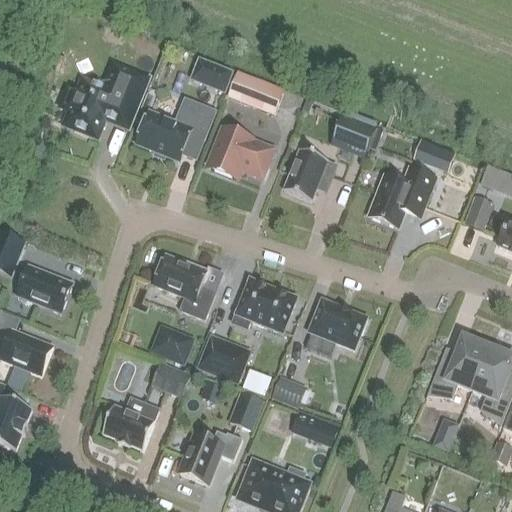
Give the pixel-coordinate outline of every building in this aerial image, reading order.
[(232,77),(210,68),(203,87),(224,96),(232,77)] [(97,141),(105,121),(128,131),(147,82),(114,69),(105,92),(83,83),(65,128),(97,141)] [(274,120),(284,94),(238,75),(227,101),(274,120)] [(175,126),(150,116),(137,148),(179,165),(190,139),(204,145),(216,115),(185,103),(175,126)] [(344,119),(335,141),(368,155),(377,132),(344,119)] [(252,144),(224,133),(209,171),(237,182),(241,172),(262,180),(272,157),(250,148),(252,144)] [(421,147),(414,164),(447,176),(453,160),(454,158),(421,145),(421,147)] [(312,206),(317,192),(327,196),(337,170),(328,166),(328,165),(300,154),(284,194),(312,206)] [(488,170),(480,189),(492,194),(499,175),(488,170)] [(417,228),(424,212),(435,182),(411,172),(405,188),(386,180),(369,221),(397,232),(402,222),(417,228)] [(511,177),(504,174),(497,193),(511,199),(511,177)] [(462,223),(473,196),(455,189),(444,216),(462,223)] [(483,235),(494,208),(475,200),(464,228),(483,235)] [(511,224),(509,224),(499,251),(511,255),(511,224)] [(0,276),(12,281),(25,247),(0,237),(0,276)] [(166,259),(154,289),(185,302),(180,315),(205,324),(216,297),(201,291),(207,275),(194,269),(193,270),(166,259)] [(62,318),(74,288),(29,270),(17,300),(62,318)] [(235,319),(236,319),(232,327),(247,333),(250,325),(283,338),(298,302),(250,283),(235,319)] [(367,322),(322,304),(310,336),(354,354),(367,322)] [(53,351),(12,334),(0,364),(14,370),(29,375),(42,380),(53,351)] [(177,338),(168,361),(183,367),(192,344),(177,338)] [(237,388),(250,356),(210,339),(197,371),(237,388)] [(446,355),(445,355),(426,403),(427,403),(431,394),(452,402),(457,388),(472,394),(488,353),(482,351),(482,348),(470,343),(469,346),(463,343),(463,344),(464,345),(456,366),(444,361),(446,355)] [(496,356),(488,353),(472,394),(487,400),(482,414),(503,423),(499,432),(500,432),(511,402),(511,388),(504,385),(511,365),(511,362),(508,361),(509,359),(497,354),(496,356)] [(182,402),(191,378),(161,366),(151,391),(182,402)] [(24,388),(29,375),(14,370),(10,382),(24,388)] [(298,413),(306,391),(280,381),(271,402),(298,413)] [(201,399),(218,405),(223,390),(206,384),(201,399)] [(24,440),(28,430),(26,429),(32,413),(0,400),(4,390),(0,388),(0,448),(16,455),(22,439),(24,440)] [(260,389),(257,397),(265,400),(267,392),(260,389)] [(252,436),(264,406),(241,397),(235,411),(243,414),(237,430),(252,436)] [(511,408),(503,432),(511,435),(511,408)] [(103,438),(119,445),(118,447),(130,452),(131,450),(143,455),(155,427),(154,427),(159,414),(149,410),(144,423),(114,410),(103,438)] [(447,421),(438,450),(454,454),(463,425),(447,421)] [(331,450),(339,432),(316,422),(309,441),(331,450)] [(213,445),(196,439),(180,478),(207,489),(219,460),(234,466),(243,443),(227,437),(226,439),(217,435),(213,445)] [(511,456),(511,451),(497,446),(490,464),(507,470),(511,456)] [(240,502),(265,511),(298,511),(308,488),(302,486),(305,478),(291,472),(288,480),(254,466),(240,502)] [(402,511),(406,501),(393,495),(386,511),(402,511)]
